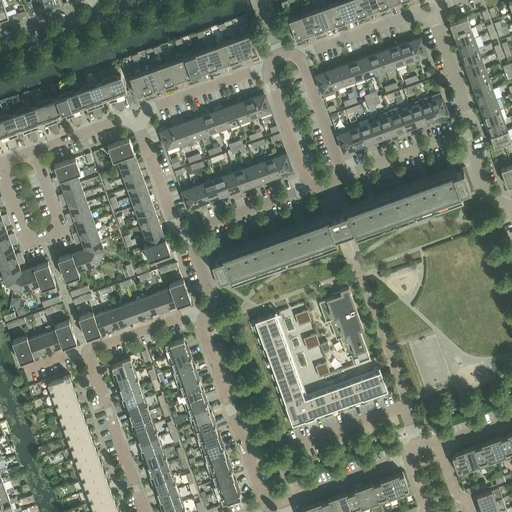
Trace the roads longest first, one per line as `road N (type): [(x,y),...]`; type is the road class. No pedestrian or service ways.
road 1 (residential): [(269,504),(201,326),(207,309)]
road 2 (residential): [(34,149),(57,232),(32,242),(25,236),(0,165)]
road 3 (residential): [(88,350),(144,511)]
road 4 (residential): [(139,122),(147,110),(268,68)]
road 5 (residential): [(430,9),(298,56)]
road 6 (residential): [(430,9),(471,123),(464,134)]
road 7 (residential): [(186,232),(311,184)]
road 8 (residential): [(340,174),(464,134)]
road 9 (residential): [(406,457),(285,500)]
road 10 (residential): [(88,350),(207,309)]
road 11 (residential): [(340,174),(298,56)]
road 12 (residential): [(268,68),(311,184)]
road 13 (residential): [(186,232),(173,224),(139,122)]
